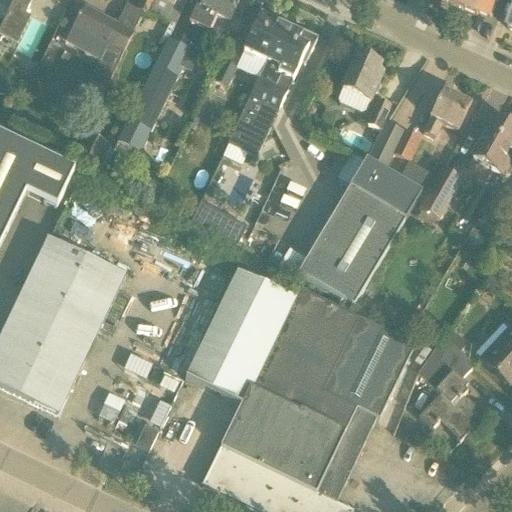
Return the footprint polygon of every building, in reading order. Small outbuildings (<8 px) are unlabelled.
[(30,19),(25,16),(32,0),(14,0),(0,30),(0,38),(17,46),(30,19)] [(142,0),(136,13),(147,19),(156,0),(174,8),(177,0),(142,0)] [(212,36),(210,35),(216,21),(229,27),(239,5),(227,0),(206,0),(200,14),(195,12),(189,26),(178,49),(191,56),(201,60),(212,36)] [(458,0),(455,8),(477,18),(479,15),(491,20),(499,0),(458,0)] [(107,49),(117,28),(84,12),(73,30),(107,49)] [(267,66),(285,27),(261,16),(253,34),(243,54),(266,65),(267,66)] [(307,52),(311,54),(318,41),(317,40),(315,45),(300,38),(302,35),(285,27),(267,66),(266,65),(227,148),(256,162),(277,116),(278,116),(288,95),(287,95),(293,83),(307,52)] [(105,93),(133,36),(117,28),(107,49),(89,86),(105,93)] [(191,56),(178,49),(167,43),(115,145),(140,157),(191,56)] [(342,93),(370,105),(382,78),(378,76),(380,70),(379,70),(382,62),(371,57),(367,65),(357,60),(342,93)] [(227,93),(237,72),(224,65),(213,86),(227,93)] [(442,128),(448,131),(458,135),(471,108),(467,107),(468,104),(460,100),(458,102),(443,95),(430,122),(423,136),(435,142),(442,128)] [(367,128),(379,134),(391,109),(379,103),(367,128)] [(511,165),(505,161),(511,147),(511,130),(496,121),(473,161),(504,179),(511,165)] [(409,166),(420,144),(403,135),(386,127),(368,164),(385,176),(394,158),(408,166),(409,166)] [(111,150),(92,141),(85,137),(72,164),(79,168),(97,177),(111,150)] [(0,249),(25,197),(56,212),(74,174),(0,138),(0,249)] [(366,164),(298,278),(353,311),(421,197),(385,176),(366,164)] [(427,199),(436,182),(409,166),(408,166),(398,182),(421,196),(427,199)] [(442,172),(436,182),(427,199),(418,213),(438,225),(462,184),(442,172)] [(477,224),(492,233),(508,208),(493,198),(477,224)] [(236,248),(246,229),(200,205),(191,225),(236,248)] [(67,252),(47,242),(0,340),(0,392),(58,420),(125,280),(112,274),(132,230),(86,209),(67,252)] [(269,267),(278,272),(284,261),(276,255),(269,267)] [(241,410),(202,490),(248,511),(344,511),(335,507),(376,423),(379,424),(417,345),(400,337),(399,340),(396,339),(395,341),(298,294),(294,302),(238,275),(185,383),(241,410)] [(502,346),(484,366),(509,389),(511,385),(511,321),(506,328),(511,333),(511,339),(504,348),(502,346)] [(475,369),(460,355),(449,344),(417,379),(439,399),(418,422),(433,436),(440,429),(459,447),(484,420),(463,400),(467,396),(459,388),(462,385),(461,384),(475,369)] [(146,427),(135,451),(148,456),(159,432),(146,427)]
